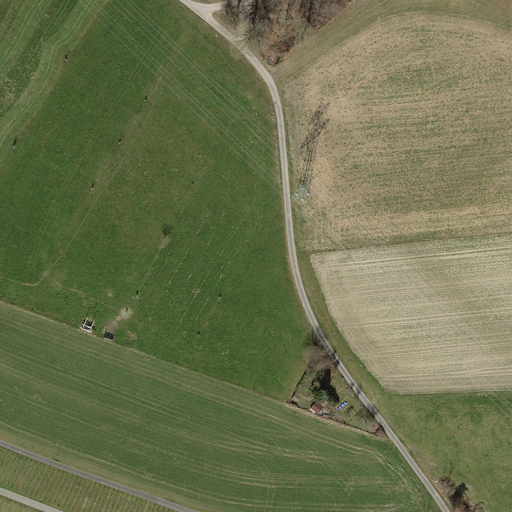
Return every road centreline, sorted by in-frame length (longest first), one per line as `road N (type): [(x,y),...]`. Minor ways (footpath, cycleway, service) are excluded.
road 1 (track): [(206,16),(275,93),(305,304),(332,358),(442,511)]
road 2 (track): [(0,443),(186,511)]
